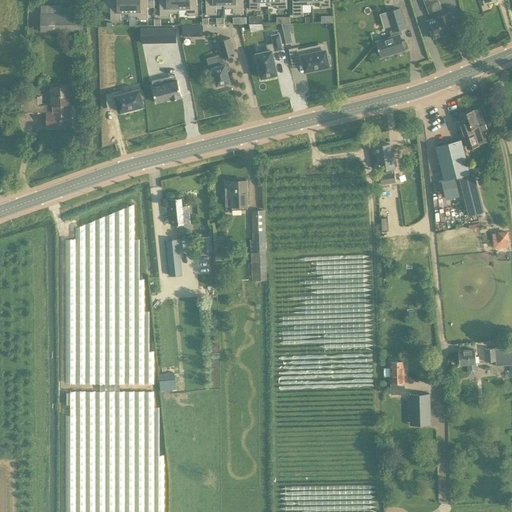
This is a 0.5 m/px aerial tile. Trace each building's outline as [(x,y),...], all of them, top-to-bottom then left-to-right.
[(109,0),(110,20),(121,20),(121,19),(120,12),(128,12),(129,12),(128,0),(109,0)] [(128,0),(129,12),(128,12),(128,17),(137,16),(137,20),(148,19),(147,7),(154,7),(153,0),(128,0)] [(159,0),(160,16),(170,16),(170,13),(179,13),(179,10),(178,10),(177,0),(159,0)] [(177,0),(178,10),(179,10),(187,10),(187,16),(197,15),(196,0),(177,0)] [(205,0),(206,15),(216,15),(216,4),(224,4),(224,0),(205,0)] [(224,0),(224,4),(224,14),(243,14),(242,0),(224,0)] [(249,0),(249,9),(260,9),(259,1),(267,1),(268,1),(267,0),(249,0)] [(267,0),(268,1),(267,1),(267,6),(276,5),(276,9),(287,8),(286,0),(267,0)] [(292,0),(293,16),(303,16),(303,13),(303,5),(311,4),(311,2),(310,0),(292,0)] [(437,0),(436,0),(428,4),(431,12),(441,8),(437,0)] [(40,5),(40,13),(40,31),(81,30),(81,12),(68,12),(68,7),(60,7),(60,4),(40,5)] [(390,31),(391,36),(376,41),(381,56),(403,49),(399,34),(398,34),(397,30),(406,28),(400,8),(386,12),(392,31),(390,31)] [(448,13),(437,17),(444,34),(452,31),(455,30),(449,16),(448,13)] [(432,38),(444,34),(437,17),(426,22),(432,38)] [(292,23),(290,23),(284,23),(281,23),(286,43),(292,42),(290,31),(294,30),(292,23)] [(141,28),(141,42),(175,42),(175,28),(141,28)] [(256,55),(254,56),(255,62),(258,61),(261,78),(277,74),(272,51),(275,50),(275,51),(283,49),(279,34),(271,35),(273,43),(267,45),(268,51),(256,53),(256,55)] [(230,37),(217,41),(221,54),(215,55),(218,66),(211,68),(216,86),(217,85),(219,87),(223,85),(224,83),(230,82),(227,71),(228,71),(230,68),(229,63),(226,61),(224,62),(223,58),(235,55),(230,37)] [(297,48),(289,49),(293,65),(300,64),(300,63),(303,62),(305,71),(329,66),(328,64),(331,64),(329,57),(327,57),(325,50),(309,53),(308,48),(297,50),(297,49),(297,48)] [(173,74),(150,81),(155,103),(180,96),(176,80),(175,80),(173,74)] [(26,94),(16,94),(16,114),(26,113),(46,113),(46,128),(71,128),(70,86),(50,87),(51,103),(48,103),(48,102),(42,103),(42,96),(26,97),(26,94)] [(121,90),(107,94),(107,103),(108,108),(115,107),(114,104),(117,103),(119,111),(143,105),(141,98),(143,97),(142,90),(139,91),(139,90),(122,94),(121,90)] [(467,148),(478,145),(475,137),(486,133),(484,124),(479,109),(473,111),(473,110),(459,115),(462,123),(459,124),(467,148)] [(444,193),(456,190),(453,177),(468,173),(460,141),(436,147),(444,180),(441,180),(443,189),(444,193)] [(389,144),(376,146),(382,191),(391,190),(392,194),(397,194),(394,172),(399,172),(396,149),(390,150),(389,144)] [(482,212),(473,173),(458,177),(468,215),(482,212)] [(246,181),(224,182),(225,206),(232,206),(232,210),(247,209),(246,181)] [(190,223),(188,206),(184,206),(183,198),(168,199),(170,225),(190,223)] [(264,210),(262,210),(251,210),(252,239),(250,239),(250,253),(251,253),(252,280),(267,280),(266,252),(264,210)] [(507,231),(492,233),(494,248),(509,247),(507,231)] [(199,237),(200,252),(212,251),(211,236),(199,237)] [(168,275),(182,273),(178,239),(165,241),(168,275)] [(171,307),(161,307),(162,323),(171,323),(171,307)] [(511,340),(494,342),(494,348),(484,348),(485,362),(495,361),(495,366),(511,365),(511,340)] [(217,352),(217,344),(212,344),(209,347),(210,352),(217,352)] [(479,356),(475,357),(474,350),(458,351),(459,365),(468,364),(468,372),(470,373),(475,373),(477,371),(476,364),(475,364),(475,362),(479,362),(479,356)] [(396,373),(389,373),(390,387),(411,386),(412,395),(416,395),(415,386),(417,386),(416,372),(410,372),(410,365),(395,365),(396,373)] [(410,394),(409,394),(410,415),(411,415),(422,414),(422,424),(429,424),(429,425),(430,425),(429,393),(428,393),(428,394),(416,395),(412,395),(410,395),(410,394)]
